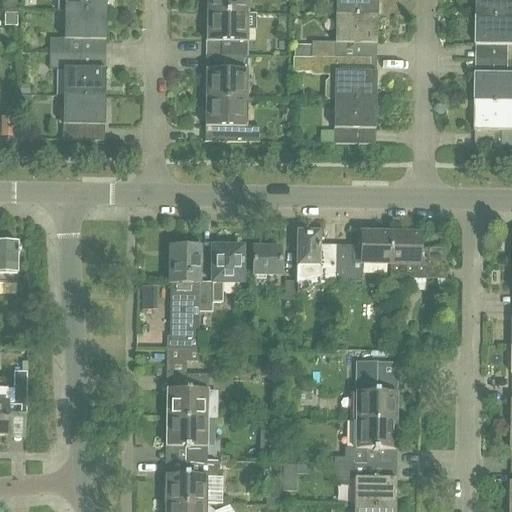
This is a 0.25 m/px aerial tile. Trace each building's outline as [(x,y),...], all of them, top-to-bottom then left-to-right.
[(54,0),(55,11),(63,11),(106,12),(105,0),(54,0)] [(205,0),(205,13),(248,14),(248,0),(205,0)] [(334,0),(334,15),(376,16),(376,0),(334,0)] [(511,0),(476,0),(476,17),(511,17),(511,0)] [(105,39),(106,12),(63,11),(62,39),(49,39),(48,54),(105,55),(84,54),(84,38),(105,39)] [(204,56),(247,57),(248,14),(205,13),(205,40),(226,40),(226,56),(204,56)] [(294,46),(294,57),(310,57),(375,58),(375,57),(364,57),(364,42),(376,42),(376,16),(334,15),(334,43),(310,43),(310,46),(294,46)] [(475,59),(475,60),(511,61),(511,17),(476,17),(475,44),(491,45),(491,49),(486,49),(486,59),(475,59)] [(105,55),(48,54),(48,68),(62,69),(62,96),(104,97),(105,71),(83,71),(84,55),(105,55)] [(204,71),(204,99),(246,99),(247,57),(204,56),(226,57),(225,71),(204,71)] [(292,57),(292,72),(310,73),(311,73),(333,73),(333,101),(375,101),(375,74),(364,74),(364,59),(375,59),(375,58),(310,57),(294,57),(292,57)] [(475,76),(474,103),(511,103),(511,61),(475,60),(475,62),(486,62),(486,72),(491,72),(491,77),(475,76)] [(20,84),(20,95),(29,95),(29,85),(20,84)] [(62,96),(61,140),(103,141),(82,140),(82,124),(104,125),(104,97),(62,96)] [(204,99),(203,142),(259,143),(259,142),(257,142),(258,127),(246,127),(246,99),(204,99)] [(333,101),(332,144),(374,145),(352,144),(353,128),(374,129),(375,101),(333,101)] [(474,146),(511,146),(511,103),(474,103),(474,131),(495,132),(495,146),(474,146)] [(0,135),(2,135),(14,135),(14,122),(14,116),(1,116),(0,135)] [(325,283),(333,283),(333,246),(318,246),(318,233),(313,233),(311,230),(306,230),(305,233),(296,233),(296,282),(295,294),(297,294),(297,291),(324,284),(324,285),(325,285),(325,283)] [(361,265),(388,265),(388,234),(359,234),(359,247),(333,246),(333,283),(361,284),(361,265)] [(445,280),(445,266),(439,266),(439,249),(418,248),(418,235),(388,234),(388,265),(388,279),(445,280)] [(0,283),(15,284),(16,243),(0,243),(0,283)] [(209,247),(209,283),(209,303),(219,303),(219,283),(239,283),(240,247),(227,247),(225,246),(217,246),(215,247),(209,247)] [(169,285),(169,337),(198,338),(198,314),(198,304),(198,283),(199,248),(168,247),(167,285),(169,285)] [(279,277),(279,249),(251,248),(251,276),(279,277)] [(295,294),(296,282),(283,282),(283,307),(295,307),(295,294)] [(209,309),(209,304),(198,304),(198,314),(209,313),(209,309)] [(166,337),(166,351),(198,351),(198,338),(169,337),(166,337)] [(197,363),(198,351),(166,351),(165,363),(197,363)] [(354,363),(354,422),(396,423),(397,364),(354,363)] [(0,436),(6,436),(6,418),(6,406),(6,404),(20,404),(20,406),(20,414),(26,414),(26,404),(26,373),(14,373),(14,390),(0,389),(0,436)] [(164,376),(164,419),(206,420),(207,376),(164,376)] [(185,462),(206,463),(206,447),(206,420),(164,419),(164,448),(185,449),(185,462)] [(333,458),(333,464),(353,465),(376,465),(395,465),(396,423),(354,422),(353,449),(343,449),(343,458),(333,458)] [(259,443),(259,456),(274,457),(275,444),(259,443)] [(206,505),(206,478),(216,478),(216,463),(206,463),(185,462),(185,476),(164,476),(163,505),(206,505)] [(333,464),(332,480),(353,480),(352,507),(395,508),(395,482),(376,482),(376,465),(353,465),(333,464)] [(281,469),(281,482),(295,482),(295,479),(299,480),(300,469),(281,469)] [(266,495),(266,508),(279,508),(280,495),(266,495)]
